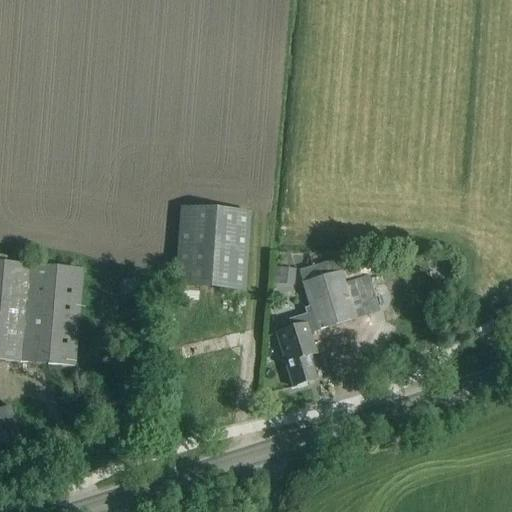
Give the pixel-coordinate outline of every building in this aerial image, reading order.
[(173,290),(243,294),(249,215),(178,210),(173,290)] [(286,322),(289,331),(277,335),(284,358),(283,358),(292,389),(316,381),(310,362),(311,360),(311,358),(315,357),(309,337),(317,334),(316,332),(355,320),(336,261),(311,268),(309,264),(296,268),(302,285),(300,286),(308,310),(302,312),(304,317),(286,322)] [(0,265),(0,361),(73,368),(82,272),(0,265)] [(295,271),(279,269),(277,280),(294,282),(295,271)] [(0,447),(20,442),(16,428),(10,408),(0,410),(0,463),(2,463),(0,457),(0,447)]
